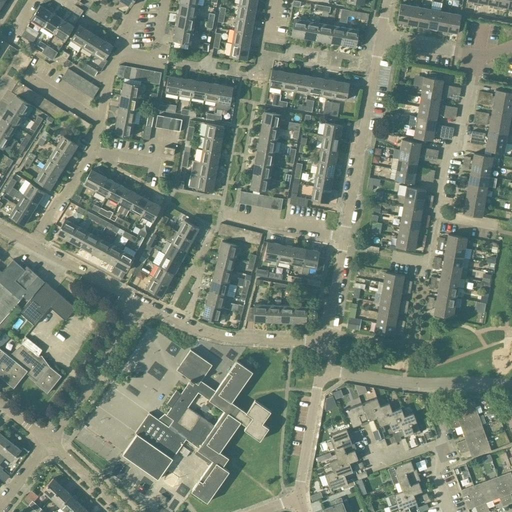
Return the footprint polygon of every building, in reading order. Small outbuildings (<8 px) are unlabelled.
[(488,0),(487,5),(493,6),(493,9),(497,10),(498,0),(488,0)] [(508,0),(498,0),(497,10),(500,11),(501,7),(507,9),(508,0)] [(180,2),(178,15),(194,18),(196,5),(180,2)] [(402,27),(406,28),(411,5),(400,3),(397,23),(403,24),(402,27)] [(31,19),(42,26),(51,12),(39,5),(31,19)] [(238,5),(236,18),(253,21),(255,8),(238,5)] [(421,7),(411,5),(406,28),(410,28),(411,25),(417,26),(421,7)] [(431,9),(421,7),(417,26),(423,28),(422,31),(426,31),(431,9)] [(440,11),(431,9),(426,31),(430,32),(431,29),(437,30),(440,11)] [(450,13),(440,11),(437,30),(443,31),(442,34),(446,35),(450,13)] [(42,26),(43,27),(40,30),(50,37),(62,19),(51,12),(42,26)] [(461,15),(450,13),(446,35),(450,36),(451,33),(457,34),(461,15)] [(178,15),(175,27),(192,31),(194,18),(178,15)] [(236,18),(234,30),(250,33),(253,21),(236,18)] [(51,37),(54,34),(64,40),(73,26),(62,19),(50,37),(51,37)] [(290,36),(303,38),(306,21),(293,19),(290,36)] [(303,38),(316,40),(319,24),(306,21),(303,38)] [(316,40),(329,43),(332,26),(319,24),(316,40)] [(70,39),(81,46),(90,32),(79,25),(70,39)] [(345,29),(332,26),(329,43),(342,45),(345,29)] [(189,44),(192,31),(175,27),(173,41),(189,44)] [(358,31),(345,29),(342,45),(355,47),(358,31)] [(21,36),(33,43),(36,37),(24,30),(21,36)] [(248,46),(250,33),(234,30),(232,43),(248,46)] [(81,46),(93,53),(101,39),(90,32),(81,46)] [(112,46),(101,39),(93,53),(103,60),(112,46)] [(246,59),(248,46),(232,43),(229,56),(246,59)] [(52,49),(45,45),(43,49),(50,54),(52,49)] [(63,51),(60,56),(67,60),(70,55),(63,51)] [(76,66),(83,69),(86,65),(79,61),(76,66)] [(86,65),(83,69),(94,77),(97,71),(86,64),(86,65)] [(117,77),(123,78),(125,66),(119,65),(117,77)] [(131,67),(125,66),(123,78),(129,79),(131,67)] [(129,79),(135,80),(137,68),(131,67),(129,79)] [(61,79),(67,82),(73,72),(68,68),(61,79)] [(135,80),(141,81),(143,69),(137,68),(135,80)] [(141,81),(147,82),(149,70),(143,69),(141,81)] [(147,82),(153,83),(155,71),(149,70),(147,82)] [(269,86),(282,88),(285,72),(272,70),(269,86)] [(161,72),(155,71),(153,83),(159,84),(161,72)] [(79,75),(73,72),(67,82),(72,85),(79,75)] [(297,74),(285,72),(282,88),(294,91),(297,74)] [(294,91),(307,93),(310,76),(297,74),(294,91)] [(84,78),(79,75),(72,85),(77,89),(84,78)] [(165,92),(178,94),(181,78),(168,76),(165,92)] [(307,93),(320,95),(323,79),(310,76),(307,93)] [(424,76),(422,87),(444,91),(444,87),(442,87),(443,80),(424,76)] [(89,82),(84,78),(77,89),(82,92),(89,82)] [(178,94),(191,97),(194,80),(181,78),(178,94)] [(320,95),(333,98),(336,81),(323,79),(320,95)] [(191,97),(204,99),(207,83),(194,80),(191,97)] [(10,92),(15,95),(16,96),(23,85),(18,81),(10,92)] [(349,83),(336,81),(333,98),(346,100),(349,83)] [(82,92),(87,95),(94,85),(89,82),(82,92)] [(123,82),(121,95),(138,98),(140,85),(123,82)] [(204,99),(216,102),(220,85),(207,83),(204,99)] [(16,96),(21,99),(28,88),(23,85),(16,96)] [(99,88),(94,85),(87,95),(93,99),(99,88)] [(229,109),(230,104),(233,88),(220,85),(216,102),(217,102),(216,108),(227,111),(229,109)] [(422,87),(420,97),(439,100),(440,94),(443,94),(444,91),(422,87)] [(21,99),(26,102),(33,91),(28,88),(21,99)] [(494,96),(491,96),(491,99),(511,102),(511,92),(495,89),(494,96)] [(26,102),(30,104),(31,105),(38,94),(33,91),(26,102)] [(479,91),(477,97),(491,99),(491,96),(492,93),(479,91)] [(43,97),(38,94),(31,105),(36,108),(43,97)] [(16,96),(15,95),(8,106),(23,116),(30,104),(26,102),(21,99),(16,96)] [(136,110),(138,98),(121,95),(119,107),(136,110)] [(36,108),(41,111),(48,100),(43,97),(36,108)] [(420,97),(419,107),(440,111),(441,107),(438,107),(439,100),(420,97)] [(490,105),(490,103),(491,99),(477,97),(476,103),(490,105)] [(493,103),(492,110),(511,113),(511,106),(511,102),(491,99),(490,103),(493,103)] [(53,104),(48,100),(41,111),(46,115),(53,104)] [(46,115),(51,118),(58,107),(53,104),(46,115)] [(16,127),(23,116),(8,106),(1,118),(16,127)] [(64,111),(58,107),(51,118),(57,122),(58,120),(64,111)] [(119,107),(117,120),(134,124),(136,110),(119,107)] [(419,107),(417,117),(436,120),(437,114),(439,114),(440,111),(419,107)] [(490,116),(488,116),(487,119),(509,123),(511,113),(492,110),(490,116)] [(64,111),(58,120),(62,122),(63,121),(67,113),(64,111)] [(63,121),(68,124),(74,114),(69,111),(63,121)] [(264,111),(262,125),(278,128),(281,114),(264,111)] [(475,111),(474,117),(487,119),(488,116),(488,113),(475,111)] [(79,117),(74,114),(68,124),(73,127),(79,117)] [(38,115),(34,123),(38,126),(43,119),(38,115)] [(155,127),(161,128),(163,116),(157,115),(155,127)] [(84,120),(79,117),(73,127),(78,131),(84,120)] [(434,127),(436,120),(417,117),(415,127),(436,130),(437,127),(434,127)] [(486,125),(487,122),(487,119),(474,117),(473,123),(486,125)] [(0,132),(9,138),(16,127),(1,118),(0,119),(0,132)] [(182,120),(174,118),(172,130),(180,132),(182,120)] [(489,123),(488,130),(507,133),(509,123),(487,119),(487,122),(489,123)] [(90,124),(84,120),(78,131),(84,134),(90,124)] [(131,137),(134,124),(117,120),(114,134),(131,137)] [(325,122),(322,135),(339,139),(341,125),(325,122)] [(35,131),(38,126),(34,123),(30,128),(35,131)] [(207,123),(204,136),(221,139),(223,126),(207,123)] [(262,125),(259,137),(276,140),(278,128),(262,125)] [(151,127),(146,126),(145,126),(142,139),(149,140),(151,127)] [(433,134),(436,134),(436,130),(415,127),(413,137),(432,140),(433,134)] [(487,136),(484,135),(484,139),(506,143),(507,133),(488,130),(487,136)] [(45,131),(41,138),(46,141),(47,138),(49,139),(52,135),(49,134),(50,134),(45,131)] [(472,131),(470,137),(484,139),(484,135),(485,133),(472,131)] [(0,146),(2,148),(9,138),(0,132),(0,146)] [(319,141),(321,142),(320,148),(337,151),(339,139),(322,135),(318,135),(317,140),(319,141)] [(63,136),(56,147),(70,156),(77,144),(63,136)] [(204,136),(202,149),(219,152),(221,139),(204,136)] [(259,137),(257,150),(274,153),(276,140),(259,137)] [(24,138),(20,145),(25,148),(29,141),(24,138)] [(39,151),(46,141),(41,138),(34,149),(38,151),(39,151)] [(401,139),(400,150),(421,153),(422,150),(419,150),(421,143),(401,139)] [(504,153),(506,143),(484,139),(483,142),(486,143),(484,150),(504,153)] [(21,153),(25,148),(20,145),(17,150),(21,153)] [(164,146),(163,153),(173,155),(175,149),(164,146)] [(185,146),(183,159),(188,160),(191,147),(185,146)] [(56,147),(49,158),(63,167),(70,156),(56,147)] [(320,148),(318,161),(334,164),(337,151),(320,148)] [(36,156),(38,151),(34,149),(27,160),(32,163),(36,156)] [(202,149),(200,162),(217,165),(219,152),(202,149)] [(257,150),(255,163),(271,166),(274,153),(257,150)] [(418,157),(421,157),(421,153),(400,150),(398,160),(417,163),(418,157)] [(472,160),(470,159),(469,163),(491,167),(493,156),(473,153),(472,160)] [(13,161),(8,158),(4,164),(9,167),(13,161)] [(49,158),(42,169),(56,178),(63,167),(49,158)] [(28,169),(32,163),(27,160),(23,166),(28,169)] [(191,174),(198,175),(214,178),(217,165),(200,162),(193,160),(191,174)] [(398,160),(396,169),(418,173),(418,170),(416,169),(417,163),(398,160)] [(318,161),(316,174),(332,177),(334,164),(318,161)] [(255,163),(252,175),(269,178),(271,166),(255,163)] [(489,177),(491,167),(469,163),(469,166),(471,167),(470,173),(489,177)] [(377,185),(380,168),(370,167),(367,183),(377,185)] [(49,189),(56,178),(42,169),(35,180),(49,189)] [(98,170),(97,172),(91,169),(83,184),(95,191),(103,175),(104,173),(98,170)] [(414,177),(417,177),(418,173),(396,169),(394,180),(413,183),(414,177)] [(12,178),(8,185),(13,188),(20,176),(15,173),(12,178)] [(487,187),(489,177),(470,173),(469,180),(466,179),(466,183),(487,187)] [(316,174),(313,187),(330,190),(332,177),(316,174)] [(114,182),(103,175),(95,191),(106,197),(114,182)] [(212,191),(214,178),(198,175),(195,188),(212,191)] [(267,192),(269,178),(252,175),(250,189),(267,192)] [(126,188),(114,182),(106,197),(118,203),(126,188)] [(291,193),(290,200),(289,205),(307,208),(308,199),(296,197),(299,183),(293,182),(291,193)] [(30,183),(23,194),(37,203),(45,192),(30,183)] [(467,187),(466,193),(485,197),(487,187),(466,183),(465,186),(467,187)] [(9,194),(13,188),(8,185),(4,191),(9,194)] [(406,186),(404,197),(426,201),(426,197),(424,197),(426,190),(406,186)] [(327,203),(330,190),(313,187),(311,200),(327,203)] [(137,194),(126,188),(118,203),(129,209),(137,194)] [(238,203),(244,204),(247,192),(240,191),(238,203)] [(244,204),(250,205),(253,193),(247,192),(244,204)] [(250,205),(256,207),(259,194),(253,193),(250,205)] [(484,207),(485,197),(466,193),(465,200),(463,199),(462,203),(484,207)] [(23,194),(16,205),(30,214),(37,203),(23,194)] [(81,197),(74,194),(72,199),(78,202),(81,197)] [(129,209),(141,215),(149,200),(137,194),(129,209)] [(256,207),(262,208),(264,196),(259,194),(256,207)] [(270,197),(264,196),(262,208),(268,209),(270,197)] [(276,198),(270,197),(268,209),(274,210),(276,198)] [(404,197),(403,207),(422,210),(423,204),(425,204),(426,201),(404,197)] [(283,199),(276,198),(274,210),(281,211),(283,199)] [(161,206),(149,200),(141,215),(152,221),(161,206)] [(482,217),(484,207),(462,203),(461,206),(464,207),(463,214),(482,217)] [(91,209),(98,213),(100,208),(94,204),(91,209)] [(23,225),(30,214),(16,205),(9,216),(23,225)] [(76,211),(82,215),(84,210),(78,206),(76,211)] [(375,207),(370,218),(375,220),(379,209),(375,207)] [(403,207),(401,217),(422,221),(423,217),(421,216),(422,210),(403,207)] [(107,211),(100,208),(98,213),(104,216),(107,211)] [(82,215),(94,221),(96,216),(84,210),(82,215)] [(164,215),(160,222),(165,225),(169,218),(164,215)] [(108,222),(96,216),(94,221),(105,227),(108,222)] [(114,222),(121,225),(123,220),(117,217),(114,222)] [(401,217),(399,227),(418,230),(419,224),(422,224),(422,221),(401,217)] [(56,234),(68,240),(76,225),(65,219),(56,234)] [(184,219),(177,231),(192,239),(199,227),(184,219)] [(130,224),(123,220),(121,225),(127,229),(130,224)] [(379,233),(381,223),(371,220),(369,230),(379,233)] [(114,226),(108,222),(105,227),(112,231),(114,226)] [(161,231),(165,225),(160,222),(157,228),(161,231)] [(217,235),(224,236),(226,224),(220,223),(217,235)] [(232,226),(226,224),(224,236),(229,238),(232,226)] [(88,232),(76,225),(68,240),(80,247),(88,232)] [(238,227),(232,226),(229,238),(235,239),(238,227)] [(235,239),(239,240),(241,241),(244,229),(238,227),(235,239)] [(399,227),(397,236),(419,240),(420,236),(417,236),(418,230),(399,227)] [(147,232),(140,229),(137,234),(144,237),(147,232)] [(250,230),(244,229),(241,241),(247,242),(250,230)] [(94,235),(88,232),(80,247),(91,253),(102,233),(97,230),(94,235)] [(247,242),(252,243),(256,232),(250,230),(247,242)] [(122,236),(128,239),(130,234),(124,231),(122,236)] [(186,251),(192,239),(177,231),(171,243),(186,251)] [(102,233),(91,253),(103,259),(111,244),(107,242),(110,236),(103,232),(102,233)] [(262,233),(256,232),(252,243),(259,245),(262,233)] [(137,238),(130,234),(128,239),(135,243),(137,238)] [(447,241),(444,241),(444,244),(465,248),(467,238),(448,234),(447,241)] [(391,246),(395,247),(415,250),(416,244),(418,244),(419,240),(397,236),(393,236),(391,246)] [(153,239),(149,245),(155,248),(161,252),(163,249),(156,245),(158,241),(153,239)] [(238,245),(227,242),(222,241),(219,253),(235,257),(238,245)] [(264,258),(277,261),(280,244),(267,242),(264,258)] [(180,262),(186,251),(171,243),(165,254),(180,262)] [(122,250),(111,244),(103,259),(114,265),(122,250)] [(277,261),(290,263),(293,246),(280,244),(277,261)] [(446,248),(444,255),(463,258),(465,248),(444,244),(443,248),(446,248)] [(151,255),(155,248),(149,245),(148,245),(144,251),(141,256),(146,259),(147,258),(148,259),(150,255),(151,255)] [(290,263),(303,265),(306,249),(293,246),(290,263)] [(308,274),(310,266),(316,267),(319,251),(306,249),(303,265),(302,274),(306,275),(308,274)] [(134,256),(122,250),(114,265),(126,271),(134,256)] [(232,270),(235,257),(219,253),(216,266),(232,270)] [(174,273),(180,262),(165,254),(159,265),(174,273)] [(443,261),(441,261),(440,264),(461,268),(463,258),(444,255),(443,261)] [(140,270),(146,259),(141,256),(139,261),(135,267),(140,270)] [(26,290),(38,276),(27,266),(24,269),(13,260),(2,273),(0,271),(0,322),(28,291),(26,290)] [(442,268),(441,274),(459,278),(461,268),(440,264),(439,268),(442,268)] [(167,285),(174,273),(159,265),(152,277),(167,285)] [(229,283),(232,270),(216,266),(212,279),(229,283)] [(137,276),(140,270),(135,267),(132,274),(137,276)] [(385,272),(383,283),(405,286),(405,283),(403,283),(404,275),(385,272)] [(440,281),(437,281),(436,284),(458,288),(459,278),(441,274),(440,281)] [(161,296),(167,285),(152,277),(146,288),(161,296)] [(321,282),(308,279),(301,278),(300,283),(320,287),(321,282)] [(212,279),(209,292),(226,296),(229,283),(212,279)] [(45,282),(19,313),(34,326),(50,308),(65,321),(75,309),(45,282)] [(383,283),(381,293),(400,296),(401,290),(404,290),(405,286),(383,283)] [(438,288),(437,294),(456,298),(458,288),(436,284),(436,288),(438,288)] [(209,292),(206,304),(223,308),(226,296),(209,292)] [(381,293),(379,303),(401,306),(402,303),(399,303),(400,296),(381,293)] [(436,301),(434,301),(433,304),(454,308),(456,298),(437,294),(436,301)] [(276,300),(276,305),(267,305),(267,322),(280,322),(281,306),(281,300),(276,300)] [(485,301),(475,300),(474,311),(484,312),(485,301)] [(398,310),(400,310),(401,306),(379,303),(378,312),(397,316),(398,310)] [(219,321),(223,308),(206,304),(203,317),(219,321)] [(253,321),(267,322),(267,305),(254,304),(253,321)] [(452,318),(454,308),(433,304),(432,308),(435,308),(433,315),(452,318)] [(293,306),(281,306),(280,322),(293,323),(293,306)] [(306,307),(293,306),(293,323),(306,323),(306,307)] [(396,323),(397,316),(378,312),(376,322),(398,326),(398,323),(396,323)] [(352,329),(353,329),(359,330),(360,330),(361,321),(361,320),(354,319),(349,318),(348,318),(347,325),(347,328),(352,329)] [(394,330),(397,330),(398,326),(376,322),(374,333),(393,336),(394,330)] [(38,357),(42,349),(28,338),(22,344),(9,356),(0,348),(0,377),(14,388),(26,373),(37,382),(36,384),(48,393),(62,376),(38,357)] [(207,503),(229,472),(222,467),(229,458),(220,452),(241,422),(247,426),(244,429),(260,440),(269,427),(263,423),(271,411),(255,400),(246,412),(232,402),(253,372),(237,361),(216,391),(202,381),(213,365),(191,350),(177,370),(191,380),(182,394),(177,391),(167,404),(172,407),(162,422),(149,413),(135,433),(137,434),(122,455),(158,480),(185,441),(186,439),(198,448),(197,450),(194,454),(210,465),(191,492),(207,503)] [(334,398),(343,395),(341,389),(333,392),(334,398)] [(323,398),(327,409),(336,406),(332,395),(323,398)] [(377,398),(362,404),(368,421),(376,418),(373,410),(380,407),(377,398)] [(473,401),(463,405),(462,400),(452,402),(454,408),(456,415),(448,418),(450,424),(478,414),(483,412),(480,405),(475,407),(473,401)] [(362,404),(346,410),(352,427),(362,423),(362,425),(369,423),(368,421),(362,404)] [(380,407),(373,410),(376,418),(379,426),(380,426),(384,437),(389,435),(385,424),(388,423),(385,415),(392,412),(389,404),(380,407)] [(392,412),(385,415),(388,423),(392,432),(400,429),(397,420),(404,417),(401,409),(392,412)] [(404,417),(397,420),(400,429),(404,437),(413,434),(409,425),(416,422),(413,414),(404,417)] [(482,426),(478,414),(450,424),(452,430),(460,426),(463,433),(482,426)] [(486,438),(482,426),(463,433),(465,440),(457,443),(459,448),(486,438)] [(329,435),(335,451),(355,443),(352,437),(350,437),(347,429),(329,435)] [(377,430),(372,432),(376,441),(381,439),(378,430),(377,430)] [(425,433),(428,441),(434,439),(431,431),(425,433)] [(0,433),(0,451),(1,452),(10,441),(0,433)] [(491,451),(486,438),(459,448),(461,454),(469,451),(472,458),(491,451)] [(0,465),(0,463),(6,456),(12,461),(21,450),(10,441),(1,452),(0,453),(0,472),(3,468),(0,465)] [(338,460),(341,466),(350,463),(358,460),(355,451),(357,450),(355,443),(335,451),(338,460)] [(497,465),(510,460),(505,449),(493,454),(497,465)] [(319,461),(328,457),(326,453),(317,457),(319,461)] [(490,455),(483,457),(486,464),(493,461),(490,455)] [(330,463),(333,471),(336,478),(344,475),(353,472),(350,463),(341,466),(338,460),(330,463)] [(393,467),(388,469),(393,485),(399,482),(418,475),(416,468),(414,469),(411,461),(394,467),(393,467)] [(353,478),(346,481),(344,475),(336,478),(333,471),(325,475),(330,490),(342,486),(344,490),(356,486),(353,478)] [(511,475),(511,472),(498,477),(508,504),(511,503),(511,498),(510,494),(511,493),(511,475)] [(399,482),(402,491),(405,498),(414,494),(422,491),(419,482),(421,481),(418,475),(399,482)] [(503,506),(508,504),(498,477),(486,481),(493,500),(500,498),(503,506)] [(42,490),(51,499),(62,487),(53,479),(42,490)] [(361,479),(355,481),(360,496),(367,493),(361,479)] [(486,503),(493,500),(486,481),(474,486),(483,511),(487,511),(489,511),(486,503)] [(476,511),(483,511),(474,486),(461,490),(468,509),(475,507),(476,511)] [(71,495),(62,487),(51,499),(60,507),(71,495)] [(311,500),(322,496),(320,491),(309,495),(311,500)] [(402,491),(393,494),(397,503),(399,510),(409,507),(417,504),(417,503),(429,499),(427,493),(415,498),(414,494),(405,498),(402,491)] [(75,495),(72,496),(71,495),(60,507),(65,511),(72,511),(80,504),(77,501),(78,497),(75,495)] [(346,511),(343,502),(341,497),(335,500),(337,504),(323,510),(323,511),(346,511)] [(32,500),(28,504),(36,511),(38,511),(42,509),(41,508),(41,509),(32,500)] [(367,511),(374,511),(375,511),(371,502),(364,504),(367,511)] [(388,506),(390,511),(420,511),(423,511),(421,506),(410,510),(409,507),(399,510),(397,503),(388,506)]
